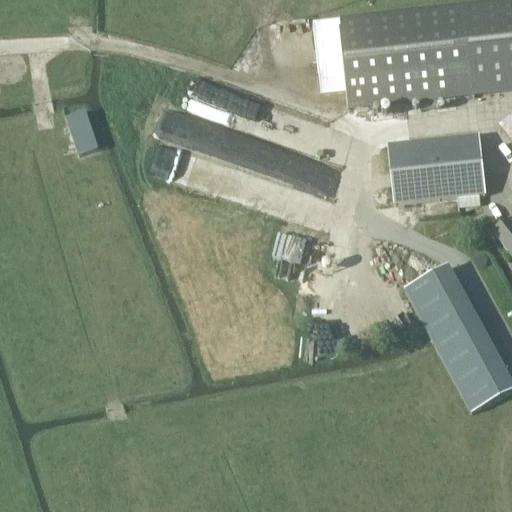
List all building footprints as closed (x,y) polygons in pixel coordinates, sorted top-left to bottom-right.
[(349,109),(511,92),(511,6),(340,25),(349,109)] [(91,111),(69,116),(77,156),(99,151),(91,111)] [(511,121),(500,131),(511,146),(511,121)] [(388,149),(395,208),(485,198),(479,139),(388,149)] [(494,236),(511,260),(511,259),(511,228),(509,224),(494,236)] [(280,234),(274,257),(303,264),(308,241),(280,234)] [(471,417),(511,394),(511,391),(447,271),(404,294),(471,417)]
